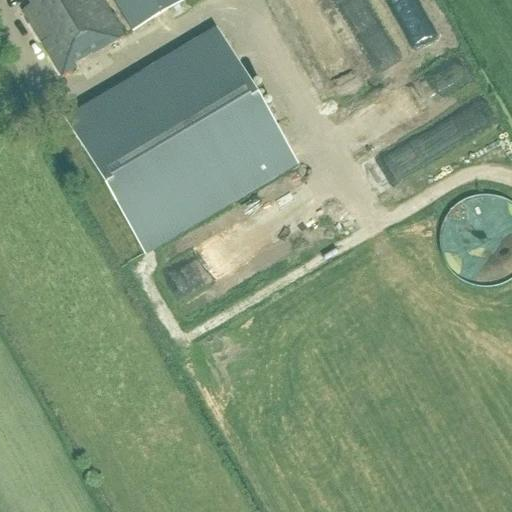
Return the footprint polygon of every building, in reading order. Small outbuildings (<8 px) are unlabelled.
[(92,56),(123,38),(100,0),(27,0),(31,7),(23,13),(61,78),(76,69),(74,65),(91,55),(92,56)] [(113,0),(133,32),(185,1),(184,0),(113,0)] [(334,22),(342,16),(331,1),(324,7),(334,22)] [(216,33),(65,123),(144,256),(295,166),(216,33)] [(343,67),(327,70),(331,93),(347,91),(343,67)] [(457,281),(470,288),(482,291),(495,290),(507,286),(511,282),(511,206),(506,202),(493,199),(480,199),(468,202),(457,209),(448,218),(442,231),(439,245),(442,258),(448,271),(457,281)]
